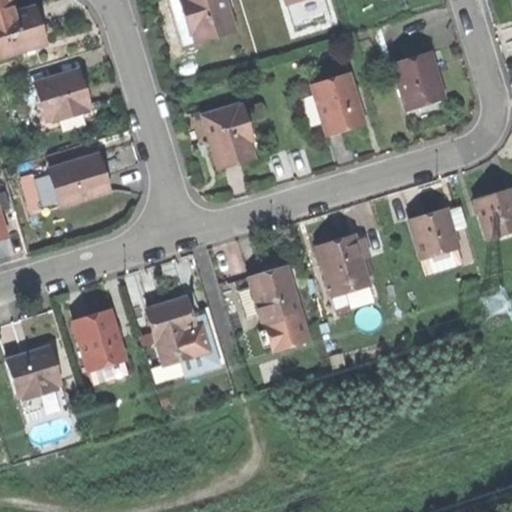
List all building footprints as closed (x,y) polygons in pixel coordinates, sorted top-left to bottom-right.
[(0,0),(0,50),(2,59),(43,47),(32,9),(18,14),(15,4),(13,0),(0,0)] [(181,0),(195,44),(234,32),(223,0),(181,0)] [(429,53),(392,64),(405,112),(442,100),(435,75),(429,53)] [(45,121),(92,107),(88,91),(82,71),(34,86),(45,121)] [(311,88),(325,136),(340,132),(361,125),(348,77),(311,88)] [(233,165),(245,161),(240,144),(246,143),(236,109),(203,120),(217,169),(233,165)] [(99,156),(32,177),(43,213),(73,204),(111,193),(99,156)] [(511,232),(511,189),(492,195),(475,200),(487,240),(511,232)] [(421,262),(460,250),(448,209),(428,215),(409,221),(421,262)] [(358,242),(357,236),(336,243),(318,249),(331,291),(369,279),(364,261),(358,242)] [(366,239),(358,242),(364,261),(372,259),(366,239)] [(302,317),(287,271),(268,276),(250,281),(264,327),(267,327),(274,353),(307,343),(299,318),(302,317)] [(372,287),(369,279),(331,291),(333,299),(372,287)] [(191,313),(186,299),(170,305),(148,311),(164,366),(181,361),(186,377),(221,367),(206,318),(193,322),(191,313)] [(210,308),(191,313),(193,322),(206,318),(221,367),(228,364),(210,308)] [(88,373),(126,361),(111,313),(93,319),(74,324),(88,373)] [(61,385),(50,348),(23,356),(7,361),(19,398),(23,396),(57,386),(61,385)] [(58,391),(57,386),(23,396),(24,402),(58,391)]
